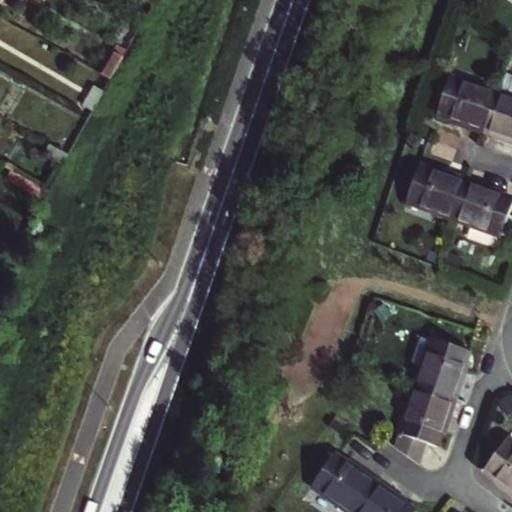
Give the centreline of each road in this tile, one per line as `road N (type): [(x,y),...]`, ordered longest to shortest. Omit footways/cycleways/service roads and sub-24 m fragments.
road 1 (primary): [(288,0),(111,511)]
road 2 (residential): [(452,481),(493,375),(511,360)]
